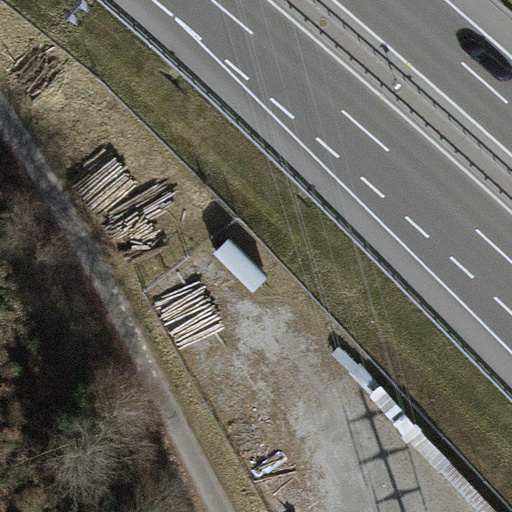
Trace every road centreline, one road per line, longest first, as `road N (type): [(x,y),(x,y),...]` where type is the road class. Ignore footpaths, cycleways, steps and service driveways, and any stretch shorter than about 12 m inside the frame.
road 1 (track): [(222,511),(57,201),(0,123)]
road 2 (motorway): [(210,0),(511,261)]
road 3 (motorway): [(511,106),(393,0)]
